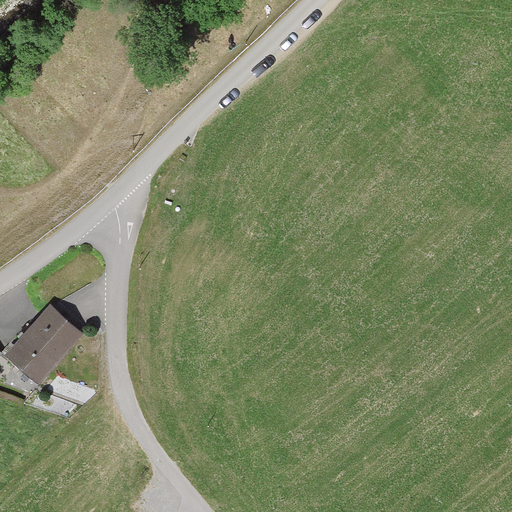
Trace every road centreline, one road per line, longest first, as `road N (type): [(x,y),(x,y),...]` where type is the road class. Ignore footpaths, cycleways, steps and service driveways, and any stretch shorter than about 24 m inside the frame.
road 1 (residential): [(318,0),(108,201),(0,281)]
road 2 (track): [(203,511),(127,411),(117,355),(119,240),(108,201)]
